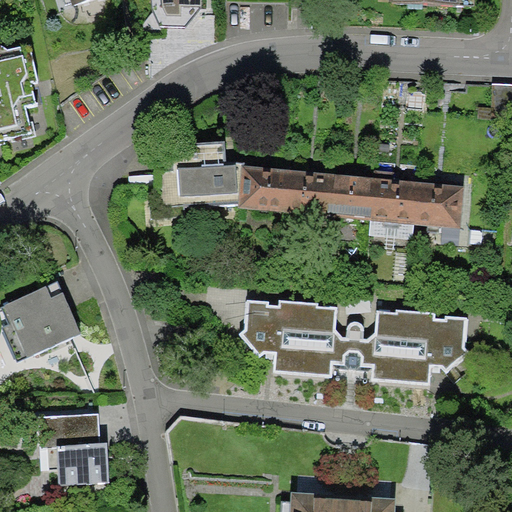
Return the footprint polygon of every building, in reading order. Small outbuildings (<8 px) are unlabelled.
[(54,0),(61,17),(108,0),(54,0)] [(201,0),(152,0),(153,10),(163,26),(185,26),(202,5),(201,0)] [(387,0),(387,7),(469,13),(469,0),(387,0)] [(287,4),(225,2),(225,44),(242,38),(264,32),(286,33),(287,4)] [(0,143),(27,136),(21,113),(37,109),(33,93),(37,88),(29,49),(3,55),(0,54),(0,143)] [(511,79),(494,79),(492,112),(511,113),(511,79)] [(168,175),(157,176),(158,210),(236,202),(238,209),(441,232),(441,245),(458,245),(461,193),(382,185),(381,177),(331,174),(329,179),(234,166),(225,168),(221,145),(190,148),(190,158),(168,159),(168,175)] [(55,284),(0,307),(0,314),(4,325),(0,326),(0,331),(14,366),(78,339),(55,284)] [(335,310),(241,302),(238,337),(261,359),(275,354),(273,368),(331,376),(333,364),(342,365),(344,352),(362,355),(360,367),(370,368),(372,380),(430,384),(431,367),(447,372),(466,355),(468,318),(375,311),(373,335),(362,344),(363,322),(344,321),(343,341),(333,331),(335,310)] [(98,412),(35,420),(39,453),(52,451),(57,489),(108,482),(98,412)] [(388,511),(389,500),(286,494),(284,511),(388,511)]
